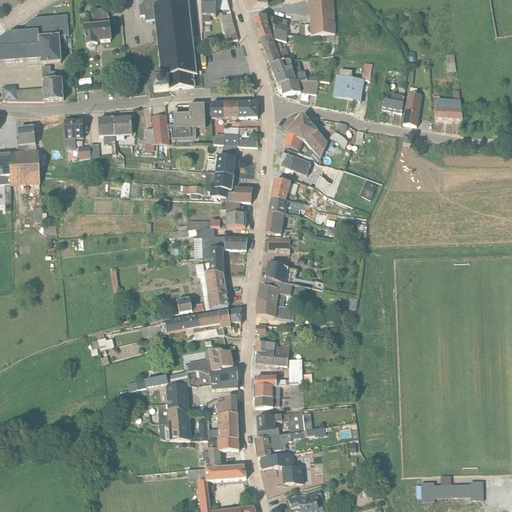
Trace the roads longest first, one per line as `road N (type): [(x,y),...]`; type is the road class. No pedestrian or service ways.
road 1 (residential): [(263,511),(243,381),(266,106)]
road 2 (residential): [(265,96),(0,106)]
road 3 (residential): [(266,106),(399,123)]
